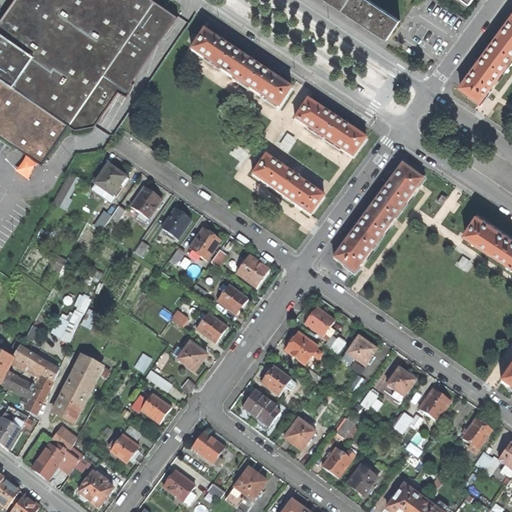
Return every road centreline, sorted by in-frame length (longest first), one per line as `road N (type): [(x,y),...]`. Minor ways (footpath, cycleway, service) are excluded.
road 1 (residential): [(305,270),(511,415)]
road 2 (residential): [(205,0),(402,131)]
road 3 (residential): [(117,142),(305,270)]
road 4 (residential): [(200,405),(346,511)]
road 5 (residential): [(200,405),(305,270)]
road 6 (residential): [(305,270),(402,131)]
road 7 (residential): [(428,93),(291,0)]
road 8 (residential): [(119,511),(200,405)]
road 9 (residential): [(402,131),(511,207)]
